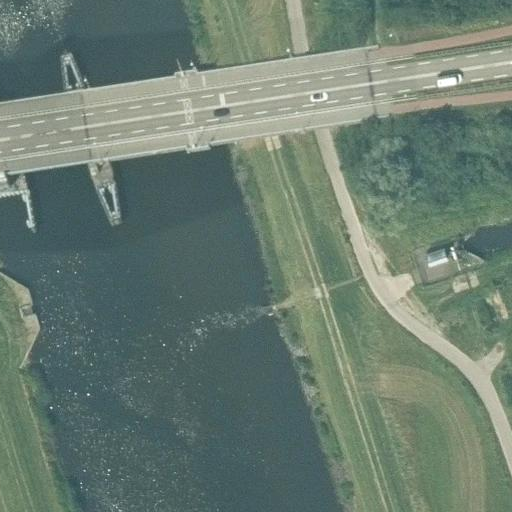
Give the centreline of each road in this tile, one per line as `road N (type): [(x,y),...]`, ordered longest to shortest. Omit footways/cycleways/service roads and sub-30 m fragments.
road 1 (track): [(231,0),(395,511)]
road 2 (unclassified): [(511,468),(482,386),(382,305),(367,276),(293,0)]
road 3 (tertiary): [(0,140),(511,61)]
